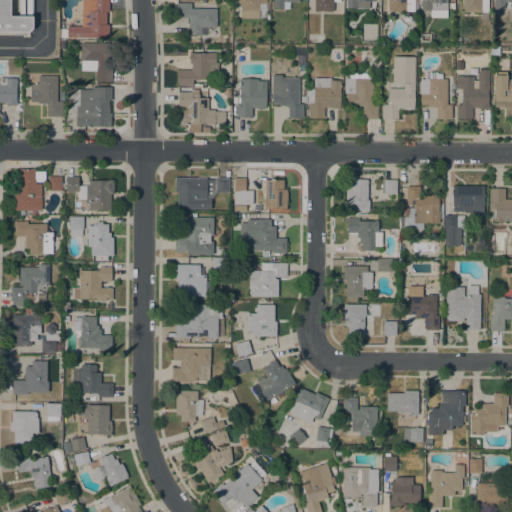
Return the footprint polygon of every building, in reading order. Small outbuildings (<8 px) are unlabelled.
[(0,0),(10,0),(10,15),(32,15),(32,28),(29,31),(0,30),(0,0)] [(66,25),(81,25),(81,0),(109,0),(109,12),(106,12),(106,24),(108,24),(108,37),(66,37),(66,35),(61,35),(61,37),(58,37),(58,28),(66,28),(66,25)] [(240,0),(266,0),(266,2),(258,2),(258,17),(239,17),(240,10),(240,0)] [(272,8),(272,0),(299,0),(299,1),(282,1),(282,8),(272,8)] [(333,11),(314,11),(314,0),(333,0),(333,1),(333,11)] [(409,0),(410,11),(388,11),(388,0),(409,0)] [(447,0),(447,17),(430,17),(430,9),(418,8),(418,0),(447,0)] [(462,0),(488,0),(488,12),(462,12),(462,0)] [(511,0),(511,8),(494,9),(494,0),(511,0)] [(190,34),(190,27),(188,27),(188,17),(178,17),(178,19),(176,19),(176,2),(191,2),(191,8),(216,8),(216,27),(206,27),(206,34),(200,34),(190,34)] [(419,33),(430,33),(430,41),(419,42),(419,33)] [(108,42),(109,52),(108,61),(106,61),(106,68),(111,68),(111,81),(96,81),(96,70),(81,70),(81,60),(80,60),(81,42),(108,42)] [(304,63),(296,63),(296,54),(300,54),(300,50),(298,50),(298,48),(304,48),(304,63)] [(191,69),(191,63),(189,63),(189,50),(191,50),(191,52),(192,52),(207,53),(207,52),(215,52),(215,62),(218,62),(218,73),(208,73),(208,78),(192,79),(192,84),(178,84),(178,69),(191,69)] [(377,104),(377,118),(362,118),(362,106),(354,106),(354,104),(346,103),(346,92),(344,92),(344,81),(342,81),(342,73),(349,73),(349,72),(360,72),(359,73),(367,73),(367,65),(365,65),(365,62),(355,62),(355,60),(353,60),(353,55),(375,55),(375,64),(379,64),(379,104),(377,104)] [(487,90),(488,103),(488,107),(471,108),(472,119),(468,119),(468,120),(460,120),(460,118),(456,118),(456,104),(461,104),(461,99),(461,88),(459,88),(459,93),(455,93),(455,75),(473,75),(473,81),(478,81),(478,68),(488,68),(489,90),(487,90)] [(424,78),(424,72),(424,71),(437,71),(437,73),(442,73),(442,78),(446,78),(446,104),(451,104),(451,119),(436,119),(436,106),(428,106),(428,105),(420,105),(420,78),(424,78)] [(281,74),(281,76),(299,77),(298,103),(303,103),(303,117),(294,118),(287,117),(287,105),(279,105),(279,103),(272,103),(271,98),(272,93),(271,93),(271,74),(281,74)] [(56,75),(56,101),(62,101),(62,116),(47,116),(47,103),(38,103),(38,101),(30,101),(30,83),(38,83),(38,75),(56,75)] [(0,77),(16,77),(16,86),(15,100),(16,100),(16,102),(18,102),(18,104),(5,104),(5,102),(0,102),(0,77)] [(313,77),(331,77),(331,80),(340,80),(340,92),(339,92),(339,107),(323,107),(323,117),(315,118),(308,118),(308,113),(305,113),(305,108),(308,108),(308,102),(306,102),(306,89),(313,89),(313,77)] [(257,78),(257,80),(266,80),(266,89),(265,89),(265,108),(257,108),(257,107),(251,107),(251,117),(236,117),(236,103),(238,103),(238,86),(238,82),(238,78),(257,78)] [(502,79),(511,79),(511,119),(507,119),(507,107),(494,107),(494,94),(495,94),(495,83),(502,83),(502,79)] [(403,88),(403,81),(414,82),(414,90),(413,109),(398,108),(397,118),(390,118),(382,118),(382,104),(386,104),(387,98),(388,88),(403,88)] [(111,86),(111,100),(108,100),(108,112),(111,112),(111,116),(110,116),(110,126),(106,125),(76,125),(76,114),(75,114),(75,104),(78,104),(78,89),(90,89),(90,86),(111,86)] [(191,91),(191,88),(199,88),(199,97),(208,97),(207,109),(214,109),(214,114),(219,114),(219,123),(214,123),(214,124),(199,124),(198,125),(197,131),(190,130),(190,125),(188,123),(177,123),(177,113),(182,113),(182,107),(177,107),(178,91),(191,91)] [(41,210),(35,210),(35,215),(31,215),(31,210),(14,210),(14,168),(34,169),(34,171),(45,171),(45,182),(35,182),(35,183),(41,183),(40,198),(41,198),(41,210)] [(48,190),(48,176),(61,176),(61,190),(48,190)] [(66,176),(78,176),(78,185),(85,185),(85,184),(88,184),(89,180),(108,180),(108,179),(113,179),(113,183),(114,183),(114,190),(113,190),(113,194),(110,194),(110,209),(89,209),(89,202),(85,202),(85,194),(78,194),(78,191),(66,191),(66,176)] [(176,209),(176,192),(174,192),(174,177),(206,178),(206,179),(215,179),(214,193),(211,198),(210,198),(211,209),(176,209)] [(215,178),(228,178),(228,192),(215,192),(215,178)] [(233,178),(245,178),(245,191),(252,191),(252,204),(233,204),(233,178)] [(264,208),(264,207),(264,199),(265,179),(283,180),(283,189),(286,189),(286,192),(287,192),(286,200),(286,208),(264,208)] [(345,179),(367,179),(367,199),(369,199),(369,210),(345,210),(345,179)] [(383,194),(383,179),(396,179),(396,194),(383,194)] [(483,214),(472,214),(472,213),(463,212),(463,211),(452,211),(452,183),(483,184),(483,214)] [(406,186),(419,186),(419,198),(422,198),(422,195),(431,195),(437,195),(438,195),(438,210),(439,210),(439,223),(423,223),(422,229),(413,229),(413,228),(399,227),(399,216),(403,216),(404,207),(413,208),(414,201),(406,201),(406,186)] [(489,188),(504,188),(504,199),(511,199),(511,232),(511,221),(494,221),(494,209),(489,209),(489,188)] [(463,215),(463,228),(460,228),(460,245),(444,245),(444,229),(443,229),(444,215),(463,215)] [(68,229),(69,216),(83,217),(83,229),(81,229),(81,235),(69,235),(69,229),(68,229)] [(174,251),(174,237),(186,237),(186,235),(183,235),(183,217),(213,217),(213,235),(210,235),(210,240),(212,240),(212,253),(186,254),(186,251),(174,251)] [(361,249),(361,244),(358,244),(359,237),(356,237),(356,232),(346,232),(347,217),(356,217),(355,220),(373,221),(373,220),(378,220),(378,231),(382,232),(381,246),(376,246),(376,250),(361,249)] [(246,219),(270,219),(270,226),(275,226),(275,238),(286,238),(286,253),(272,253),(272,250),(245,250),(245,238),(239,238),(239,222),(246,222),(246,219)] [(14,221),(27,221),(27,223),(46,223),(46,232),(52,232),(52,253),(42,253),(42,254),(29,254),(29,248),(24,248),(24,236),(13,236),(14,221)] [(87,225),(95,225),(95,224),(96,224),(96,222),(102,222),(102,224),(108,224),(108,232),(110,232),(110,237),(112,237),(113,255),(90,255),(90,246),(87,246),(87,225)] [(212,257),(226,257),(226,270),(212,270),(212,257)] [(376,271),(376,258),(391,258),(391,271),(376,271)] [(286,263),(286,277),(274,277),(274,279),(278,279),(277,297),(248,296),(248,278),(250,278),(250,270),(261,270),(261,262),(286,263)] [(45,301),(35,301),(35,293),(33,293),(33,295),(28,295),(28,293),(25,293),(25,301),(23,301),(23,307),(12,307),(12,301),(10,301),(10,287),(22,287),(22,285),(19,285),(19,267),(37,267),(37,264),(48,264),(48,285),(45,285),(45,286),(37,286),(37,290),(45,290),(45,301)] [(177,296),(177,279),(175,279),(175,264),(199,264),(199,275),(205,275),(205,296),(177,296)] [(345,296),(345,280),(343,280),(343,266),(366,266),(366,272),(371,272),(371,288),(363,288),(363,297),(345,296)] [(78,269),(80,269),(80,270),(98,270),(98,267),(111,267),(111,280),(100,280),(100,288),(112,288),(112,300),(96,300),(96,298),(82,298),(82,300),(80,300),(80,298),(72,298),(72,287),(78,287),(78,279),(78,269)] [(479,330),(465,330),(465,318),(463,318),(463,320),(447,320),(447,319),(445,319),(446,286),(463,286),(463,296),(465,296),(465,294),(467,294),(467,285),(477,285),(477,294),(479,294),(479,330)] [(426,295),(426,294),(436,294),(436,315),(438,315),(438,330),(424,329),(425,317),(415,317),(415,314),(405,314),(405,295),(426,295)] [(489,331),(489,316),(491,316),(492,296),(504,296),(504,298),(511,298),(511,319),(503,319),(503,331),(489,331)] [(194,304),(207,304),(207,303),(220,303),(220,305),(221,305),(221,317),(222,317),(222,336),(217,336),(217,337),(207,337),(207,335),(190,336),(190,338),(175,338),(175,324),(187,324),(187,310),(194,310),(194,304)] [(274,304),(273,321),(276,321),(276,336),(252,336),(252,330),(246,330),(246,313),(255,313),(255,304),(274,304)] [(343,304),(365,304),(365,316),(364,316),(363,327),(362,335),(348,335),(348,326),(345,326),(345,322),(343,322),(343,304)] [(11,314),(30,314),(30,311),(40,311),(40,315),(41,315),(41,317),(42,317),(42,319),(42,322),(41,322),(41,324),(40,324),(40,326),(41,326),(41,332),(40,332),(40,334),(36,334),(36,341),(31,341),(31,345),(11,345),(11,337),(11,329),(11,314)] [(73,330),(73,317),(80,317),(80,316),(96,316),(96,325),(99,325),(99,329),(100,329),(100,334),(111,335),(111,350),(98,350),(98,348),(78,347),(78,337),(76,337),(76,334),(74,330),(73,330)] [(383,321),(396,321),(396,335),(383,335),(383,321)] [(41,351),(41,339),(45,339),(45,326),(48,323),(53,323),(55,327),(55,330),(57,330),(57,340),(55,340),(55,351),(41,351)] [(247,339),(251,352),(237,356),(234,343),(247,339)] [(210,348),(209,365),(208,380),(197,380),(197,381),(171,381),(171,367),(179,367),(179,360),(172,360),(172,347),(210,348)] [(233,362),(246,358),(249,371),(236,374),(233,362)] [(256,381),(265,375),(264,373),(265,372),(262,367),(274,359),(279,367),(281,365),(283,369),(285,368),(295,384),(282,391),(284,395),(278,399),(276,395),(273,396),(276,400),(270,403),(268,400),(260,404),(250,387),(257,382),(256,381)] [(12,380),(24,380),(25,366),(32,366),(32,361),(46,361),(46,381),(48,381),(48,392),(27,392),(27,394),(12,394),(12,380)] [(112,396),(97,396),(97,393),(82,393),(82,394),(79,394),(79,384),(77,384),(77,377),(73,377),(73,369),(80,369),(80,364),(95,364),(95,372),(100,372),(100,383),(112,383),(112,396)] [(309,423),(288,413),(299,387),(314,394),(315,392),(328,398),(318,420),(316,418),(315,420),(313,419),(314,417),(312,417),(309,423)] [(175,390),(197,390),(197,400),(202,400),(201,416),(194,416),(194,421),(180,421),(180,415),(175,415),(175,390)] [(386,393),(403,393),(403,390),(417,390),(417,415),(409,415),(409,412),(395,412),(395,411),(386,411),(386,393)] [(440,391),(464,391),(464,406),(462,406),(462,415),(462,420),(461,420),(461,425),(452,425),(451,429),(442,429),(442,435),(426,434),(427,419),(426,419),(426,416),(427,416),(427,412),(430,412),(430,408),(438,408),(438,403),(440,403),(440,391)] [(480,403),(492,403),(492,392),(505,393),(507,397),(507,406),(505,406),(505,425),(497,425),(497,431),(483,431),(483,435),(469,434),(469,420),(470,420),(470,419),(469,419),(469,417),(470,417),(470,415),(470,413),(473,413),(473,412),(474,412),(474,408),(480,408),(480,403)] [(376,436),(358,435),(358,431),(351,431),(351,412),(342,412),(342,397),(357,397),(357,409),(359,409),(359,406),(376,406),(376,436)] [(45,403),(60,403),(60,416),(59,416),(59,421),(47,421),(47,416),(45,416),(45,403)] [(87,413),(91,413),(91,405),(108,405),(108,421),(111,421),(111,424),(111,431),(110,431),(110,435),(106,435),(106,434),(87,434),(87,413)] [(13,431),(9,431),(9,422),(11,422),(11,411),(35,411),(35,413),(36,413),(36,418),(38,418),(38,433),(31,433),(31,442),(13,442),(13,431)] [(203,434),(199,421),(212,416),(214,423),(222,420),(224,425),(216,428),(217,429),(203,434)] [(317,426),(331,428),(329,442),(327,441),(327,446),(315,445),(316,441),(315,441),(317,426)] [(403,442),(403,427),(422,427),(422,442),(403,442)] [(288,436),(298,428),(306,438),(296,446),(288,436)] [(211,434),(225,430),(229,442),(215,447),(211,434)] [(69,439),(83,436),(85,448),(71,451),(69,439)] [(222,466),(222,465),(218,466),(222,474),(207,483),(199,468),(196,470),(189,457),(210,445),(213,450),(215,449),(217,452),(230,447),(231,461),(222,466)] [(75,465),(73,454),(87,451),(89,462),(75,465)] [(91,469),(101,465),(98,458),(111,453),(114,459),(116,458),(118,464),(121,463),(121,464),(122,464),(127,475),(126,475),(127,477),(111,484),(112,485),(109,486),(105,477),(96,481),(91,469)] [(384,453),(390,453),(390,456),(396,456),(396,471),(384,471),(384,456),(384,453)] [(32,477),(30,477),(29,470),(17,472),(15,458),(29,456),(29,459),(46,456),(50,477),(49,477),(50,486),(34,488),(32,477)] [(468,473),(468,458),(481,458),(481,473),(468,473)] [(246,506),(240,500),(238,502),(235,499),(233,500),(230,496),(222,503),(211,492),(221,483),(223,485),(246,463),(261,479),(250,489),(257,496),(246,506)] [(306,511),(304,503),(307,501),(303,487),(301,488),(296,472),(326,463),(331,479),(330,479),(334,491),(327,493),(329,497),(318,501),(321,511),(306,511)] [(427,507),(427,492),(429,492),(430,470),(440,470),(440,472),(453,472),(453,464),(463,464),(463,478),(461,477),(461,490),(454,490),(454,495),(441,495),(441,507),(427,507)] [(342,467),(369,467),(369,490),(376,490),(376,506),(361,506),(361,494),(360,494),(360,496),(357,496),(357,499),(353,499),(353,497),(342,497),(342,467)] [(412,477),(412,484),(419,484),(419,502),(403,502),(403,505),(399,505),(393,505),(389,505),(389,500),(390,500),(390,481),(394,481),(394,477),(412,477)] [(497,483),(497,487),(506,487),(506,505),(476,506),(476,483),(497,483)] [(101,511),(100,509),(105,506),(101,501),(110,496),(129,485),(140,504),(137,506),(140,511),(101,511)] [(57,505),(54,494),(68,489),(71,500),(57,505)] [(265,511),(258,503),(248,511),(265,511)]
